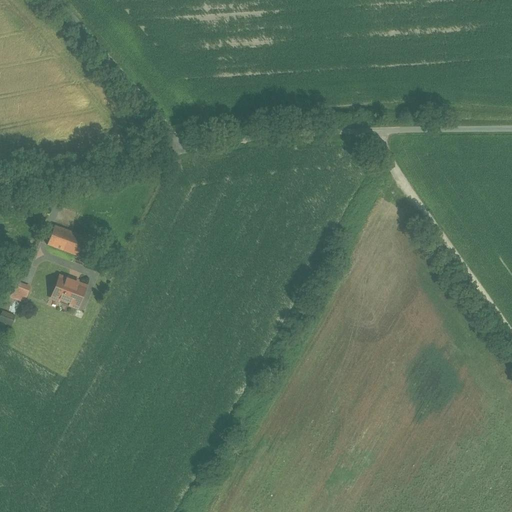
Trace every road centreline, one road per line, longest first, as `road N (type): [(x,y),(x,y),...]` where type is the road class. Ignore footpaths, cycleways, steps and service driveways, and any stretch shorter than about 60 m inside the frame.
road 1 (unclassified): [(511,127),(277,135),(183,147)]
road 2 (track): [(511,330),(372,131)]
road 3 (unclassified): [(183,147),(54,0)]
road 4 (unclassified): [(183,147),(0,180)]
